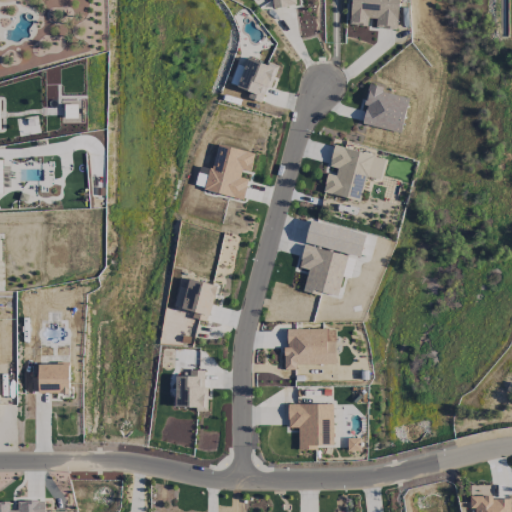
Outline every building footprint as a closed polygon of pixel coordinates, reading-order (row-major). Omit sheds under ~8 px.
[(271,0),(272,8),(296,5),(295,0),(271,0)] [(350,0),(349,24),(367,26),(368,18),(376,18),(375,27),(396,29),(398,0),(350,0)] [(237,64),(229,84),(249,91),(247,97),(263,103),(276,67),(248,56),(244,67),(237,64)] [(400,133),(408,98),(381,92),(382,87),(368,84),(364,105),(366,105),(362,124),(400,133)] [(254,153),(215,144),(205,191),(243,199),(248,178),(240,177),(242,169),(250,171),(254,153)] [(323,192),(348,198),(353,173),(380,179),(384,157),(333,146),(329,166),(337,168),(335,175),(327,173),(323,192)] [(366,234),(310,220),(305,243),(360,256),(366,234)] [(303,290),(337,297),(347,255),(303,245),(298,267),(308,269),(303,290)] [(174,307),(193,310),(192,317),(199,319),(200,314),(210,316),(216,284),(188,280),(187,288),(178,286),(174,307)] [(295,365),(335,364),(334,328),(286,329),(287,347),(283,347),(284,369),(295,369),(295,365)] [(37,365),(38,393),(69,392),(69,364),(37,365)] [(206,370),(189,370),(189,376),(175,375),(175,407),(196,407),(196,411),(205,411),(206,370)] [(333,446),(332,403),(287,404),(288,428),(298,427),(298,450),(318,449),(317,446),(333,446)] [(347,450),(360,451),(360,438),(347,438),(347,450)] [(509,511),(510,499),(492,499),(492,496),(470,496),(470,508),(474,508),(474,511),(509,511)] [(0,511),(44,511),(44,501),(17,501),(17,509),(9,510),(9,502),(0,501),(0,511)]
